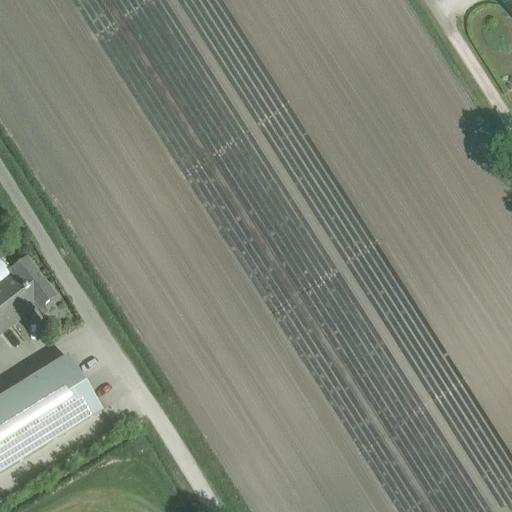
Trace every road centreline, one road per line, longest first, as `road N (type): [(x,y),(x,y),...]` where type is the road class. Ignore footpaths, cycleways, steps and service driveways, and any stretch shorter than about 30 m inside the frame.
road 1 (unclassified): [(204,511),(0,181)]
road 2 (unclassified): [(424,0),(511,138)]
